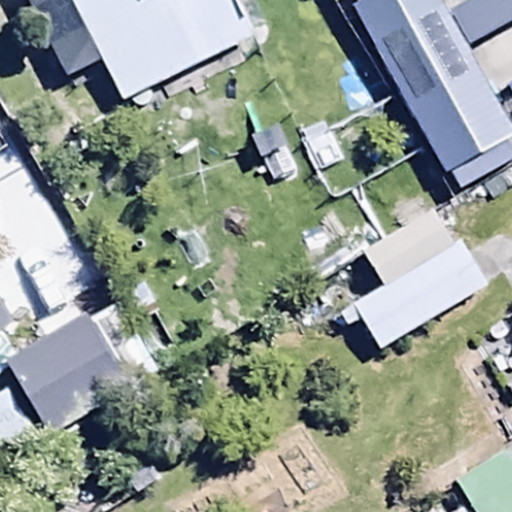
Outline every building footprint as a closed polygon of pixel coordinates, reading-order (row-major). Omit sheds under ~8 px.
[(233,0),(62,0),(115,112),(255,46),(233,0)] [(511,147),(428,0),(372,0),(347,14),(450,196),(511,160),(511,147)] [(328,216),(286,238),(304,275),(347,253),(328,216)] [(375,359),(480,291),(450,245),(345,312),(375,359)] [(115,299),(0,360),(0,380),(6,391),(0,394),(0,473),(162,386),(115,299)] [(511,511),(511,473),(499,452),(451,492),(462,511),(511,511)]
